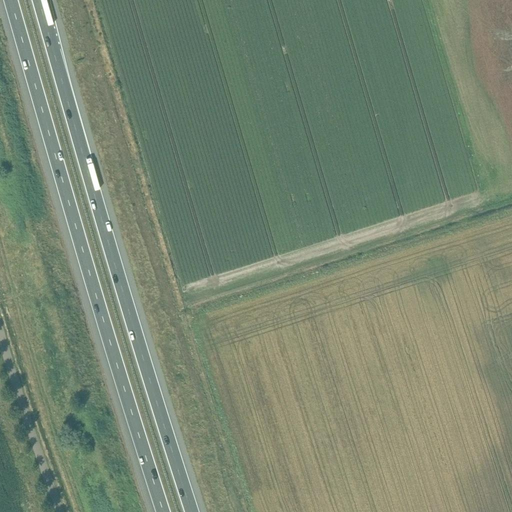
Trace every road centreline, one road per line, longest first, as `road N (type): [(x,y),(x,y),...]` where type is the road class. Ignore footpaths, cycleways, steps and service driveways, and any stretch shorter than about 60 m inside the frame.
road 1 (motorway): [(11,0),(163,511)]
road 2 (motorway): [(188,511),(39,0)]
road 3 (residential): [(62,511),(0,329)]
